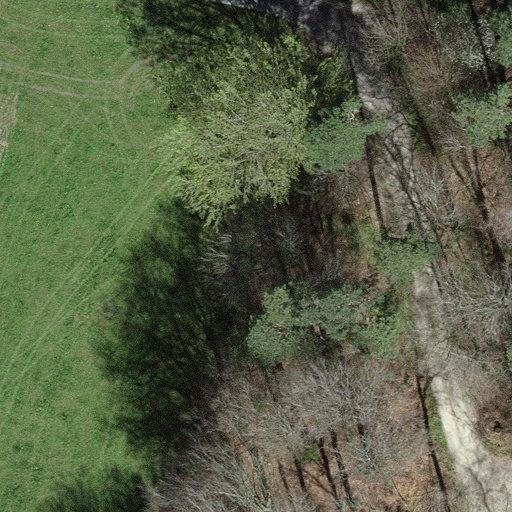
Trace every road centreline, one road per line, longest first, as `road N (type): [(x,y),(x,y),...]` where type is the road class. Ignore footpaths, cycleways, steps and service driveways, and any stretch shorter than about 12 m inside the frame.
road 1 (track): [(368,96),(445,295),(490,433),(504,511)]
road 2 (track): [(511,45),(320,27)]
